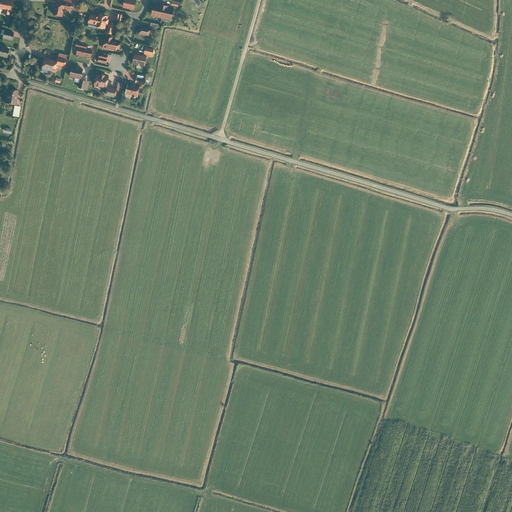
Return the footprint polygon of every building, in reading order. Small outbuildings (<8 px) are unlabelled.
[(0,0),(0,7),(5,9),(4,14),(9,15),(11,1),(0,0)] [(135,0),(124,0),(123,7),(134,9),(135,0)] [(55,2),(53,15),(62,17),(64,8),(70,10),(72,4),(63,2),(62,4),(55,2)] [(159,5),(153,4),(151,15),(171,19),(174,8),(168,6),(168,5),(160,3),(159,5)] [(98,15),(90,14),(88,22),(97,24),(97,26),(105,27),(106,22),(108,22),(109,18),(107,17),(108,15),(99,13),(98,15)] [(141,25),(139,32),(149,34),(151,27),(141,25)] [(2,38),(12,40),(13,32),(3,30),(2,38)] [(105,36),(103,47),(113,49),(114,48),(119,49),(121,40),(112,39),(113,36),(107,35),(106,37),(105,36)] [(76,54),(83,56),(83,54),(90,56),(92,49),(86,47),(78,46),(76,54)] [(145,46),(144,52),(151,54),(153,48),(145,46)] [(0,55),(7,57),(8,49),(0,47),(0,55)] [(146,55),(135,52),(132,62),(144,65),(146,55)] [(42,69),(55,71),(57,64),(57,60),(44,57),(42,69)] [(57,57),(57,60),(57,64),(65,66),(66,59),(58,57),(57,57)] [(70,75),(80,77),(82,67),(71,65),(70,75)] [(95,85),(105,87),(108,76),(105,75),(105,74),(100,73),(100,74),(97,73),(95,85)] [(80,79),(78,87),(84,88),(86,80),(80,79)] [(134,83),(134,84),(127,83),(125,92),(131,93),(131,96),(137,97),(139,84),(134,83)] [(115,96),(117,88),(107,86),(105,95),(115,97),(115,96)] [(7,89),(5,102),(15,104),(18,90),(7,89)]
